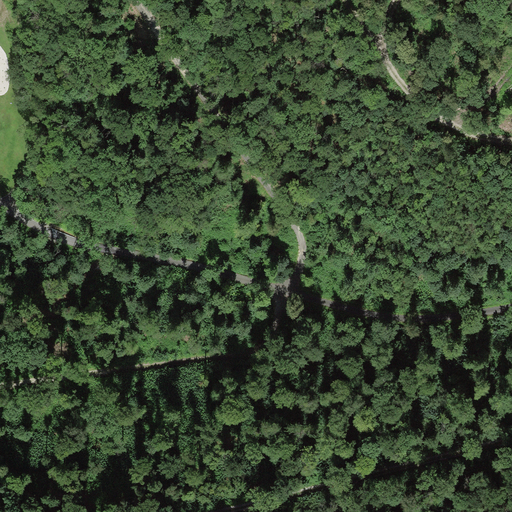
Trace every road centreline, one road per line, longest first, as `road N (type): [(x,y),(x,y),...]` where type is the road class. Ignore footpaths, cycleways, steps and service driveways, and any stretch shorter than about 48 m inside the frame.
road 1 (track): [(134,0),(298,228),(304,255),(293,295),(193,265),(80,245),(0,205)]
road 2 (track): [(0,385),(249,354),(268,342),(293,295)]
road 3 (track): [(511,441),(208,511)]
road 4 (track): [(511,139),(453,125),(424,103),(346,0)]
road 5 (track): [(511,306),(390,319),(293,295)]
